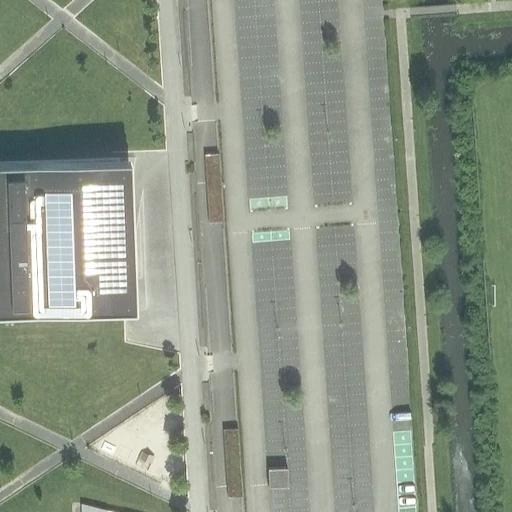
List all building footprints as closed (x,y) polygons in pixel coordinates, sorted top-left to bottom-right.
[(136,158),(0,162),(0,314),(125,310),(136,310),(136,158)] [(330,398),(339,511),(354,511),(373,511),(369,454),(350,456),(350,459),(338,459),(337,440),(344,440),(343,428),(364,427),(363,416),(366,416),(364,395),(330,398)] [(239,494),(236,427),(222,427),(224,495),(239,494)] [(269,487),(288,486),(287,467),(268,468),(269,487)] [(81,511),(107,511),(108,510),(81,503),(81,505),(81,511)]
